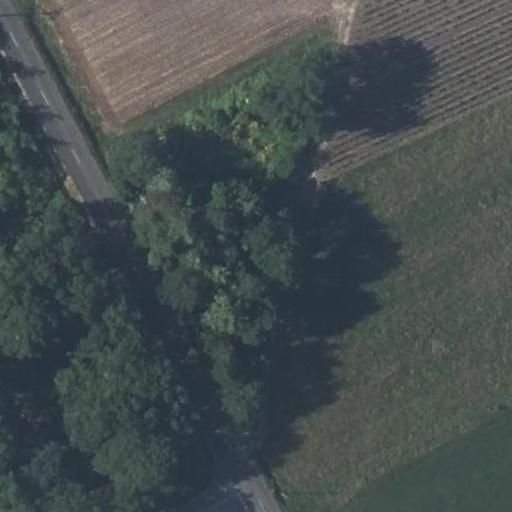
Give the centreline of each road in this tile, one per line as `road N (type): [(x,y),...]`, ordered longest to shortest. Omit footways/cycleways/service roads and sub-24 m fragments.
road 1 (tertiary): [(250,491),(0,20)]
road 2 (track): [(235,462),(257,428),(348,0)]
road 3 (track): [(511,406),(311,511)]
